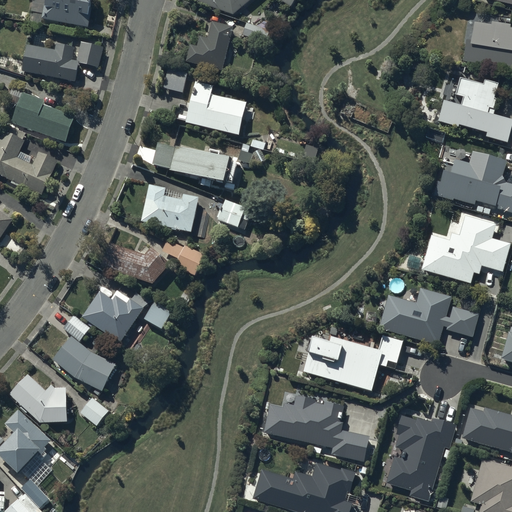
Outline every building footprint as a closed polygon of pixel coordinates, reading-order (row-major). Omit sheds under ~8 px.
[(33,0),(32,8),(83,17),(86,0),(33,0)] [(297,0),(278,0),(292,9),(297,0)] [(511,27),(471,19),(463,58),(511,68),(511,27)] [(269,31),(247,24),(243,36),(265,44),(269,31)] [(190,46),(186,65),(223,73),(233,29),(213,25),(209,40),(201,38),(198,48),(190,46)] [(25,35),(21,61),(47,65),(46,69),(75,74),(81,37),(56,33),(55,40),(25,35)] [(445,100),(439,121),(460,127),(460,125),(488,133),(487,137),(508,142),(511,126),(511,117),(491,112),(499,83),(487,80),(485,84),(461,78),(457,94),(465,96),(462,105),(445,100)] [(11,114),(63,130),(70,106),(43,98),(45,91),(21,84),(11,114)] [(197,84),(188,125),(240,138),(247,105),(212,97),(214,88),(197,84)] [(388,134),(393,120),(349,102),(343,116),(388,134)] [(0,133),(0,169),(39,187),(51,161),(16,145),(22,132),(4,124),(0,133)] [(251,146),(244,145),(239,161),(251,165),(253,155),(249,154),(251,146)] [(176,150),(159,146),(154,166),(170,170),(169,173),(227,188),(233,163),(177,149),(176,150)] [(329,152),(308,146),(303,162),(324,169),(329,152)] [(444,169),(437,192),(474,203),(475,199),(499,205),(498,207),(511,211),(511,183),(507,183),(503,176),(507,160),(473,150),(470,160),(456,156),(452,171),(444,169)] [(150,187),(142,224),(192,235),(200,200),(184,197),(183,202),(165,198),(166,191),(150,187)] [(227,201),(219,221),(239,229),(247,210),(227,201)] [(432,232),(422,267),(473,283),(475,276),(479,277),(482,266),(503,272),(511,244),(491,238),(495,224),(466,215),(463,225),(455,222),(450,238),(432,232)] [(168,240),(163,252),(179,260),(175,267),(195,277),(206,255),(186,246),(185,248),(168,240)] [(113,246),(103,269),(154,287),(172,268),(153,252),(146,257),(113,246)] [(99,286),(84,307),(119,333),(143,299),(129,289),(124,295),(116,289),(111,295),(99,286)] [(388,294),(379,328),(439,344),(443,327),(447,327),(446,330),(473,337),(479,313),(452,306),(450,316),(446,316),(451,296),(421,289),(417,302),(388,294)] [(156,302),(145,320),(163,330),(173,312),(156,302)] [(511,322),(502,320),(494,347),(511,351),(511,322)] [(68,327),(54,350),(72,365),(100,380),(110,357),(86,343),(68,327)] [(330,340),(314,336),(303,371),(370,391),(377,366),(396,371),(404,341),(380,334),(376,349),(331,336),(330,340)] [(27,365),(10,384),(41,414),(64,413),(63,379),(46,381),(27,365)] [(273,403),(266,432),(330,446),(328,453),(363,461),(369,436),(343,430),(345,422),(340,421),(344,404),(324,400),(324,402),(297,396),(295,403),(285,401),(284,405),(273,403)] [(110,413),(93,399),(81,414),(97,428),(110,413)] [(9,420),(0,430),(0,448),(14,461),(34,439),(37,442),(48,430),(17,402),(5,416),(9,420)] [(473,405),(463,437),(511,451),(511,413),(486,405),(485,409),(473,405)] [(401,411),(393,437),(406,441),(401,456),(391,453),(384,478),(409,486),(407,493),(428,500),(445,445),(449,446),(457,422),(433,415),(431,420),(401,411)] [(295,453),(279,448),(276,458),(291,464),(295,453)] [(482,505),(479,511),(511,511),(511,464),(511,466),(483,459),(471,502),(482,505)] [(294,478),(260,469),(251,500),(294,511),(349,511),(352,504),(344,501),(352,474),(318,465),(315,478),(295,472),(294,478)] [(24,474),(15,483),(41,510),(51,500),(32,480),(31,481),(24,474)] [(19,500),(6,511),(40,511),(39,510),(40,510),(26,495),(20,500),(19,500)]
